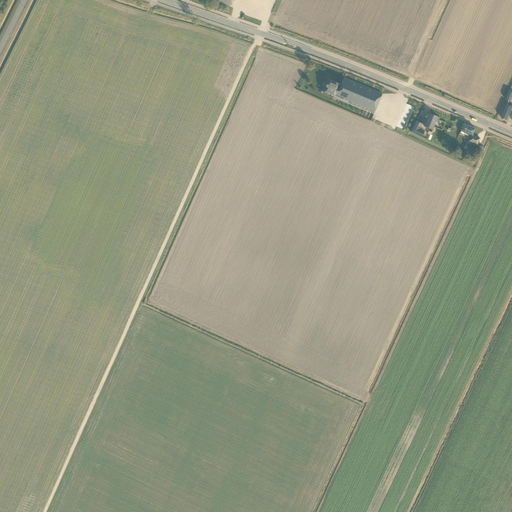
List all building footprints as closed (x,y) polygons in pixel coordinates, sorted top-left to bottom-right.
[(344,99),(374,112),(382,94),(344,78),(341,85),(329,80),(327,85),(325,92),(335,96),(344,99)] [(511,110),(511,104),(507,103),(503,112),(504,112),(502,118),(507,120),(509,115),(510,115),(511,110)] [(426,122),(424,126),(432,130),(436,122),(438,123),(440,118),(429,113),(427,119),(425,118),(424,121),(426,122)] [(421,137),(425,131),(420,128),(422,124),(416,120),(410,132),(421,137)] [(475,128),(464,124),(461,132),(470,136),(468,141),(477,145),(480,138),(472,135),(475,128)]
